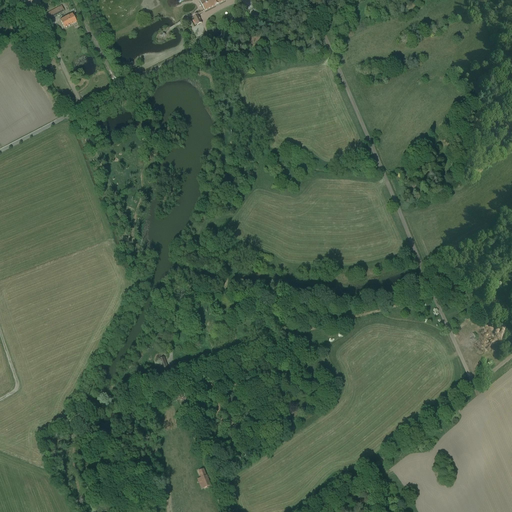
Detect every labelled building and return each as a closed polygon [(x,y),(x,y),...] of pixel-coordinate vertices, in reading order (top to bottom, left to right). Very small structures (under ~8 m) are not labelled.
[(225,0),(203,0),(200,2),(205,11),(225,0)] [(45,21),(64,11),(61,7),(43,16),(45,21)] [(74,13),(72,14),(60,20),(64,28),(76,22),(75,20),(77,19),(74,13)] [(202,23),(197,14),(193,16),(198,25),(202,23)] [(166,378),(171,376),(164,358),(160,360),(166,378)] [(204,469),(198,471),(201,478),(197,479),(201,490),(211,486),(204,469)]
